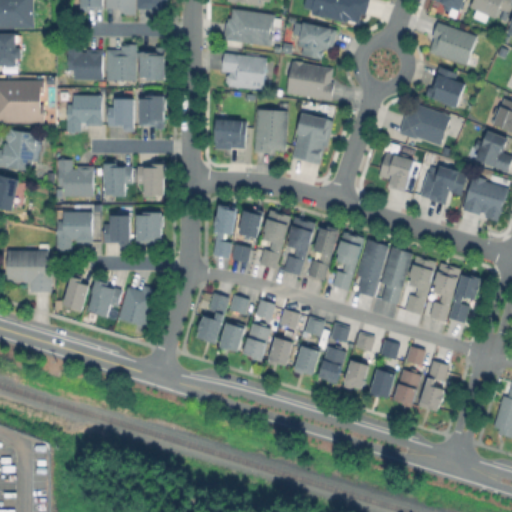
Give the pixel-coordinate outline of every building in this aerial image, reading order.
[(0,0),(33,0),(33,24),(0,24),(0,0)] [(78,0),(79,9),(101,9),(101,0),(78,0)] [(133,13),(133,0),(103,0),(104,8),(118,7),(118,13),(133,13)] [(149,13),(164,13),(164,0),(134,0),(135,8),(149,8),(149,13)] [(365,0),(303,0),(301,11),(360,23),(365,0)] [(462,0),(434,0),(458,10),(462,0)] [(510,0),(472,0),(470,7),(474,8),(471,17),(484,21),(486,15),(494,17),(497,8),(507,11),(510,0)] [(276,12),(270,45),(221,37),(225,16),(230,17),(232,5),(276,12)] [(290,33),(297,34),(295,45),(301,46),(299,54),(320,58),(322,48),(330,50),(334,28),(293,20),(290,33)] [(426,51),(465,64),(474,34),(435,21),(426,51)] [(0,29),(15,29),(15,43),(20,43),(20,51),(15,51),(14,63),(0,63),(0,29)] [(72,78),(100,79),(101,48),(81,48),(81,42),(66,42),(65,69),(72,69),(72,78)] [(281,44),(280,52),(273,51),(275,43),(281,44)] [(134,80),(135,46),(105,45),(104,79),(134,80)] [(268,56),(264,87),(232,82),(225,79),(225,73),(231,69),(221,68),(224,49),(268,56)] [(163,78),(163,53),(138,52),(138,78),(163,78)] [(285,92),(328,99),(333,66),(289,60),(285,92)] [(425,96),(454,106),(464,74),(435,65),(425,96)] [(0,77),(43,77),(43,120),(0,120),(0,77)] [(71,87),(54,87),(54,104),(66,105),(66,93),(71,93),(71,87)] [(163,91),(163,123),(139,123),(139,94),(146,94),(146,90),(163,91)] [(103,92),(103,122),(82,122),(82,127),(66,127),(66,101),(72,101),(72,92),(103,92)] [(135,94),(135,121),(107,121),(107,104),(113,104),(113,94),(135,94)] [(491,124),(511,131),(511,100),(501,97),(491,124)] [(452,113),(441,143),(400,128),(411,98),(452,113)] [(285,109),(254,108),(253,149),(284,150),(285,109)] [(330,118),(299,112),(291,157),(321,163),(330,118)] [(247,116),(245,144),(214,143),(216,114),(247,116)] [(502,151),(506,136),(483,130),(474,161),(507,170),(511,154),(502,151)] [(38,135),(34,171),(0,166),(0,150),(8,152),(11,131),(38,135)] [(415,155),(406,190),(389,186),(392,175),(380,172),(386,148),(415,155)] [(71,170),(76,170),(76,162),(93,162),(92,197),(64,196),(64,183),(59,183),(59,155),(71,155),(71,170)] [(134,163),(134,182),(125,182),(125,192),(105,192),(105,173),(103,173),(103,158),(117,158),(117,163),(134,163)] [(168,159),(168,175),(165,175),(165,181),(163,181),(163,195),(142,194),(143,181),(137,181),(137,163),(153,163),(153,159),(168,159)] [(442,160),(468,171),(459,195),(449,191),(445,202),(420,193),(431,163),(440,167),(442,160)] [(55,171),(55,184),(45,184),(45,171),(55,171)] [(510,184),(498,219),(463,208),(474,172),(510,184)] [(0,175),(23,182),(15,213),(0,209),(0,175)] [(237,202),(232,231),(226,230),(224,238),(232,240),(230,253),(211,250),(221,199),(237,202)] [(260,208),(254,235),(239,231),(245,204),(260,208)] [(293,212),(275,268),(257,262),(262,246),(270,249),(273,238),(263,235),(272,205),(293,212)] [(91,207),(91,240),(72,240),(72,246),(56,246),(56,217),(64,217),(64,207),(91,207)] [(161,207),(160,240),(138,240),(138,209),(142,209),(142,207),(161,207)] [(131,212),(131,241),(103,241),(103,223),(109,223),(109,212),(131,212)] [(316,219),(302,274),(282,269),(286,251),(294,253),(296,243),(288,241),(295,214),(316,219)] [(341,224),(326,278),(308,273),(312,256),(319,258),(322,248),(313,245),(321,218),(341,224)] [(364,235),(349,289),(331,284),(335,269),(344,271),(347,260),(336,256),(344,230),(364,235)] [(389,242),(373,296),(358,291),(363,272),(357,270),(367,235),(389,242)] [(251,244),(247,259),(232,256),(236,240),(251,244)] [(414,251),(398,302),(383,297),(388,282),(381,279),(392,244),(414,251)] [(52,252),(50,293),(37,292),(37,288),(27,287),(27,282),(8,281),(10,250),(52,252)] [(437,259),(422,313),(405,308),(410,291),(416,292),(419,282),(410,279),(417,253),(437,259)] [(460,267),(445,320),(429,315),(434,298),(441,300),(444,289),(434,286),(441,262),(460,267)] [(482,275),(476,297),(465,293),(462,302),(471,305),(466,320),(450,315),(464,269),(482,275)] [(118,286),(110,312),(87,305),(96,275),(111,279),(110,284),(118,286)] [(89,280),(83,308),(67,305),(73,277),(89,280)] [(129,283),(143,289),(144,285),(160,286),(146,325),(117,314),(129,283)] [(230,295),(217,340),(195,334),(202,310),(216,314),(217,308),(209,306),(214,290),(230,295)] [(250,296),(245,313),(230,308),(234,292),(250,296)] [(277,301),(272,316),(256,311),(261,296),(277,301)] [(301,311),(295,326),(279,320),(284,305),(301,311)] [(325,316),(320,333),(305,329),(310,312),(325,316)] [(247,322),(239,350),(219,344),(227,316),(247,322)] [(270,325),(261,355),(243,350),(252,319),(270,325)] [(351,324),(346,340),(331,335),(335,319),(351,324)] [(377,333),(371,349),(355,343),(360,327),(377,333)] [(294,338),(286,362),(278,359),(276,365),(267,362),(277,332),(294,338)] [(402,340),(398,357),(380,352),(384,335),(402,340)] [(322,344),(314,372),(304,369),(304,372),(294,369),(303,339),(322,344)] [(426,347),(422,364),(405,359),(410,342),(426,347)] [(347,348),(336,384),(327,381),(329,376),(320,373),(329,343),(347,348)] [(370,360),(362,386),(352,383),(351,388),(343,386),(352,355),(370,360)] [(451,361),(445,381),(439,379),(437,385),(447,388),(439,413),(419,407),(435,356),(451,361)] [(398,368),(391,395),(380,392),(380,395),(370,392),(378,363),(398,368)] [(424,372),(413,406),(405,403),(406,399),(394,395),(403,366),(424,372)] [(511,435),(497,431),(499,426),(492,424),(502,393),(507,395),(511,379),(511,435)]
